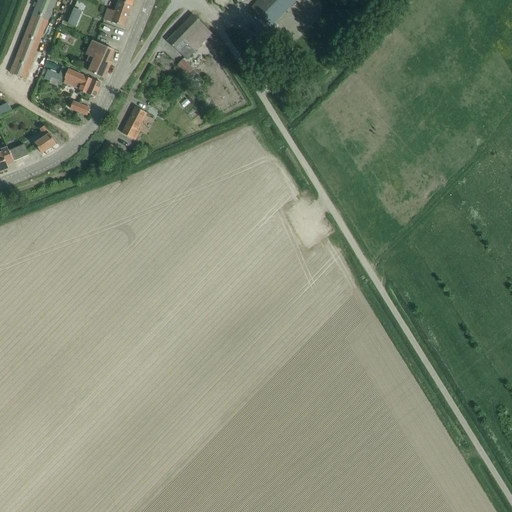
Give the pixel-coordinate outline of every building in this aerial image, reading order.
[(25,79),(29,69),(55,0),(38,0),(10,73),(25,79)] [(125,27),(133,0),(117,0),(119,0),(115,11),(108,9),(104,20),(125,27)] [(258,0),(257,1),(250,9),(257,15),(269,27),(276,20),(295,0),(258,0)] [(193,14),(167,40),(174,48),(184,58),(186,59),(194,51),(205,40),(212,33),(193,14)] [(268,33),(253,48),(262,57),(277,41),(275,39),(268,33)] [(92,45),(88,54),(91,56),(89,61),(93,63),(89,71),(95,74),(104,78),(112,62),(109,60),(114,50),(105,46),(99,43),(94,41),(92,45)] [(50,59),(54,48),(48,46),(44,57),(50,59)] [(187,75),(194,69),(183,59),(177,65),(187,75)] [(66,77),(69,69),(62,66),(59,74),(65,76),(66,77)] [(65,76),(59,74),(48,69),(44,80),(61,86),(65,76)] [(96,97),(102,83),(93,79),(69,69),(66,77),(66,78),(64,83),(79,90),(87,93),(96,97)] [(60,109),(63,105),(57,101),(54,105),(55,106),(52,111),(57,114),(60,109)] [(87,115),(90,108),(73,101),(70,108),(87,115)] [(135,140),(140,131),(137,129),(146,112),(136,107),(122,133),(135,140)] [(42,153),(56,144),(45,126),(39,129),(44,137),(35,143),(42,153)] [(114,162),(118,154),(114,152),(117,147),(106,141),(97,157),(107,163),(109,160),(114,162)] [(24,144),(9,151),(14,162),(29,155),(27,150),(24,144)] [(0,171),(9,168),(7,164),(13,162),(14,162),(9,151),(7,147),(1,149),(2,152),(0,152),(0,171)]
